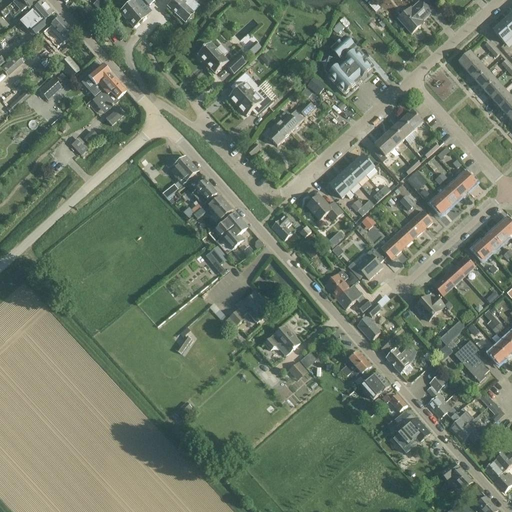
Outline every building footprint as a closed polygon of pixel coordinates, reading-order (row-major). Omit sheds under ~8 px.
[(15,19),(18,16),(28,8),(29,9),(38,1),(37,0),(17,0),(14,3),(2,14),(5,18),(10,14),(15,19)] [(98,0),(93,5),(97,9),(100,13),(107,6),(106,5),(109,2),(106,0),(98,0)] [(133,29),(147,17),(146,17),(151,12),(141,0),(139,0),(135,4),(133,1),(119,13),(133,29)] [(175,0),(174,1),(167,8),(185,25),(191,17),(193,15),(192,14),(197,10),(199,7),(191,0),(189,0),(188,1),(186,0),(175,0)] [(435,11),(424,0),(423,0),(413,10),(411,9),(398,21),(412,35),(424,24),(423,22),(435,11)] [(53,13),(42,1),(30,12),(38,20),(29,29),(35,36),(49,24),(45,20),(53,13)] [(511,36),(511,19),(510,18),(502,25),(511,36)] [(51,26),(42,34),(51,44),(56,40),(60,36),(66,42),(68,40),(74,35),(63,24),(59,19),(52,25),(51,26)] [(344,19),(340,23),(345,29),(350,25),(344,19)] [(336,29),(333,31),(337,36),(345,29),(340,24),(335,28),(336,29)] [(511,38),(511,36),(502,25),(494,32),(505,45),(511,38)] [(331,52),(338,59),(343,65),(358,51),(346,38),(331,52)] [(485,47),(491,53),(495,49),(489,43),(485,47)] [(211,45),(199,56),(216,75),(228,63),(223,57),(228,53),(222,47),(217,51),(211,45)] [(500,55),(495,49),(491,53),(496,59),(500,55)] [(330,56),(325,73),(328,77),(327,78),(337,89),(344,96),(374,69),(367,62),(358,51),(343,65),(338,59),(332,52),(330,56)] [(459,64),(467,73),(479,63),(470,53),(459,64)] [(265,54),(260,59),(268,67),(273,63),(265,54)] [(16,56),(1,70),(8,78),(23,64),(16,56)] [(234,75),(247,64),(240,57),(227,69),(234,75)] [(59,68),(69,79),(70,81),(81,71),(69,58),(68,59),(59,68)] [(308,62),(302,68),(307,73),(313,68),(312,67),(315,65),(311,61),(309,63),(308,62)] [(502,66),(507,72),(511,68),(506,62),(502,66)] [(479,63),(467,73),(476,83),(487,72),(479,63)] [(103,66),(88,79),(97,91),(92,95),(96,99),(100,94),(116,81),(110,75),(103,66)] [(476,83),(484,92),(496,82),(487,72),(476,83)] [(62,74),(56,79),(60,83),(66,78),(62,74)] [(229,99),(238,108),(259,89),(246,74),(241,78),(230,88),(235,93),(229,99)] [(315,78),(307,88),(319,97),(327,87),(315,78)] [(47,101),(48,102),(62,89),(53,79),(36,96),(44,104),(47,101)] [(96,99),(92,102),(96,106),(104,99),(111,108),(119,102),(118,100),(126,93),(126,92),(116,81),(100,94),(96,99)] [(496,82),(484,92),(493,101),(504,91),(496,82)] [(274,104),(259,89),(238,108),(247,118),(253,112),(258,118),(274,104)] [(28,91),(9,108),(13,112),(21,105),(23,102),(32,95),(28,91)] [(493,101),(501,111),(511,101),(511,99),(504,91),(493,101)] [(330,105),(333,108),(339,101),(336,98),(330,105)] [(511,118),(511,101),(501,111),(510,120),(511,118)] [(298,112),(306,119),(315,109),(308,102),(298,112)] [(72,106),(66,112),(70,116),(77,110),(72,106)] [(112,127),(120,119),(123,116),(117,110),(106,120),(112,127)] [(296,111),(284,123),(289,127),(285,131),(289,135),(304,120),(296,111)] [(413,113),(404,121),(414,133),(423,124),(413,113)] [(57,121),(51,127),(54,130),(60,125),(57,121)] [(405,141),(414,133),(404,121),(394,130),(405,141)] [(285,131),(289,127),(284,123),(283,124),(281,122),(272,130),(275,132),(268,139),(277,147),(289,135),(285,131)] [(394,130),(385,138),(395,150),(405,141),(394,130)] [(94,133),(85,142),(90,147),(99,138),(94,133)] [(379,151),(375,155),(383,164),(388,160),(386,158),(395,150),(385,138),(375,147),(379,151)] [(81,156),(87,151),(77,141),(72,146),(81,156)] [(433,154),(439,148),(436,144),(430,150),(433,154)] [(256,146),(248,153),(253,158),(261,151),(256,146)] [(450,153),(447,149),(437,157),(441,161),(450,153)] [(433,154),(430,150),(424,155),(427,159),(433,154)] [(364,157),(355,165),(366,178),(375,170),(364,157)] [(199,172),(198,172),(186,158),(170,172),(182,186),(199,172)] [(174,159),(166,166),(169,170),(177,163),(174,159)] [(421,165),(417,161),(411,167),(415,171),(421,165)] [(355,165),(347,173),(358,185),(366,178),(355,165)] [(415,171),(411,167),(405,172),(408,176),(415,171)] [(358,185),(347,173),(339,180),(350,193),(350,192),(358,185)] [(459,182),(468,192),(477,184),(467,174),(459,182)] [(419,175),(410,183),(418,193),(427,184),(419,175)] [(203,207),(208,203),(218,194),(204,178),(199,183),(201,185),(197,190),(198,190),(192,195),(203,207)] [(350,193),(339,180),(331,187),(342,200),(346,196),(350,200),(354,196),(350,192),(350,193)] [(450,190),(459,200),(468,192),(459,182),(450,190)] [(385,198),(391,192),(386,187),(380,192),(385,198)] [(459,200),(450,190),(441,198),(450,208),(459,200)] [(385,198),(380,192),(374,198),(379,203),(385,198)] [(221,197),(213,204),(210,207),(222,221),(233,211),(221,197)] [(400,203),(409,212),(415,206),(406,197),(400,203)] [(329,209),(319,198),(307,208),(320,223),(328,216),(334,222),(343,214),(334,204),(329,209)] [(450,208),(441,198),(432,206),(441,216),(450,208)] [(369,212),(364,207),(359,201),(351,208),(357,214),(358,213),(362,218),(369,212)] [(370,202),(364,207),(369,212),(375,207),(370,202)] [(199,204),(196,207),(191,211),(195,216),(202,210),(203,209),(199,204)] [(202,210),(195,216),(187,223),(190,227),(205,214),(202,210)] [(423,233),(433,224),(423,213),(413,222),(423,233)] [(213,233),(210,236),(213,240),(217,244),(219,242),(222,239),(242,221),(236,214),(228,221),(224,224),(223,223),(217,229),(213,233)] [(285,217),(274,227),(272,229),(285,242),(292,235),(287,230),(292,225),(285,217)] [(369,217),(362,224),(369,231),(376,225),(369,217)] [(511,223),(509,220),(500,228),(509,238),(511,236),(511,223)] [(242,221),(222,239),(223,241),(233,251),(237,248),(244,241),(240,236),(248,229),(249,228),(242,221)] [(423,233),(413,222),(402,231),(412,242),(423,233)] [(307,228),(300,234),(305,240),(312,233),(307,228)] [(509,238),(500,228),(491,236),(501,246),(509,238)] [(412,242),(402,231),(392,241),(402,252),(412,242)] [(370,247),(356,232),(351,236),(356,241),(357,240),(366,251),(370,247)] [(491,236),(482,244),(492,254),(501,246),(491,236)] [(402,252),(392,241),(382,250),(392,261),(402,252)] [(482,244),(473,252),(483,262),(492,254),(482,244)] [(311,246),(305,252),(312,260),(318,254),(311,246)] [(233,262),(219,247),(213,253),(226,268),(233,262)] [(251,248),(245,252),(249,257),(255,253),(251,248)] [(384,261),(373,249),(366,256),(369,260),(358,270),(369,282),(383,269),(380,266),(384,261)] [(475,269),(473,266),(466,259),(455,268),(465,279),(475,269)] [(492,267),(487,273),(494,280),(500,274),(492,267)] [(498,270),(505,278),(502,280),(508,287),(511,284),(511,285),(511,284),(511,278),(502,267),(498,270)] [(465,279),(455,268),(445,278),(454,288),(465,279)] [(342,272),(329,284),(325,287),(337,301),(350,290),(354,287),(360,282),(352,274),(347,278),(342,272)] [(481,273),(476,278),(480,282),(485,278),(481,273)] [(454,288),(445,278),(434,287),(443,298),(454,288)] [(346,311),(349,309),(357,302),(361,306),(358,309),(363,314),(371,307),(367,301),(367,302),(354,287),(350,290),(337,301),(346,311)] [(495,293),(486,301),(490,305),(499,297),(495,293)] [(236,313),(237,313),(230,320),(237,328),(246,321),(243,318),(248,314),(257,325),(260,323),(261,323),(267,318),(266,317),(272,313),(256,295),(236,313)] [(386,296),(367,313),(367,314),(372,319),(391,302),(386,296)] [(441,312),(441,311),(445,307),(437,298),(432,303),(430,302),(427,299),(417,308),(429,323),(441,312)] [(449,303),(445,307),(450,311),(454,308),(449,303)] [(485,316),(491,322),(501,333),(505,330),(489,313),(485,316)] [(398,317),(394,321),(401,329),(405,324),(398,317)] [(367,320),(362,324),(358,328),(371,343),(381,335),(367,320)] [(497,336),(501,333),(491,322),(487,326),(497,336)] [(473,326),(468,330),(475,338),(480,333),(473,326)] [(278,334),(264,346),(270,352),(276,347),(281,352),(286,358),(290,355),(294,352),(296,350),(295,350),(300,345),(285,328),(278,334)] [(177,352),(182,356),(192,341),(187,337),(177,352)] [(500,340),(503,343),(498,348),(508,358),(511,354),(511,345),(504,337),(500,340)] [(476,341),(483,350),(487,346),(480,338),(476,341)] [(385,355),(387,353),(395,346),(388,339),(379,348),(385,355)] [(452,342),(447,346),(451,351),(456,347),(452,342)] [(463,349),(463,350),(455,357),(464,367),(476,380),(480,384),(486,379),(484,377),(489,372),(474,356),(479,352),(470,342),(463,349)] [(417,355),(413,351),(410,347),(400,356),(396,352),(387,360),(401,376),(404,373),(406,376),(413,370),(409,366),(416,360),(417,355)] [(434,347),(430,350),(434,355),(438,352),(434,347)] [(498,348),(489,356),(499,366),(508,358),(498,348)] [(341,372),(346,378),(366,361),(359,353),(345,365),(347,368),(341,372)] [(301,363),(306,369),(308,371),(317,362),(310,355),(301,363)] [(372,368),(366,361),(346,378),(347,378),(349,376),(352,379),(355,376),(356,377),(358,374),(361,377),(372,368)] [(299,363),(289,372),(294,377),(298,383),(308,374),(299,363)] [(147,373),(142,368),(134,374),(138,379),(147,373)] [(362,389),(374,401),(377,398),(378,399),(381,396),(384,399),(388,395),(385,392),(390,387),(378,374),(362,389)] [(361,377),(355,383),(359,387),(365,382),(361,377)] [(428,392),(435,401),(429,407),(435,414),(446,404),(437,395),(447,386),(439,377),(433,383),(432,388),(428,392)] [(364,416),(363,417),(367,421),(376,414),(376,413),(387,404),(388,404),(390,402),(400,414),(408,407),(398,396),(396,397),(395,398),(391,393),(388,395),(384,399),(381,401),(377,405),(373,409),(364,416)] [(461,398),(458,394),(453,399),(456,403),(461,398)] [(479,399),(488,409),(493,404),(484,394),(479,399)] [(187,403),(175,415),(180,420),(192,409),(187,403)] [(453,412),(446,404),(435,414),(441,420),(447,415),(451,420),(457,415),(454,411),(453,412)] [(493,404),(488,409),(495,416),(492,419),(496,423),(504,416),(493,404)] [(456,426),(450,431),(456,437),(475,421),(474,420),(471,417),(464,409),(458,414),(451,420),(456,426)] [(398,420),(396,422),(401,427),(396,432),(397,433),(401,437),(412,449),(420,443),(421,444),(423,442),(431,435),(417,420),(416,421),(412,416),(410,418),(406,413),(398,420)] [(476,420),(475,421),(456,437),(462,444),(468,439),(473,444),(480,439),(471,429),(478,423),(478,422),(476,420)] [(389,432),(386,429),(380,435),(378,437),(381,440),(389,432)] [(491,430),(478,442),(482,446),(488,440),(495,434),(494,433),(491,430)] [(503,456),(488,469),(485,472),(495,483),(501,477),(511,466),(511,465),(511,466),(511,465),(511,457),(509,454),(505,458),(503,456)] [(452,478),(456,483),(453,486),(459,493),(463,490),(464,491),(473,483),(459,468),(456,470),(453,466),(442,475),(448,482),(452,478)] [(511,466),(501,477),(495,483),(505,494),(511,487),(511,477),(509,474),(511,472),(511,466)] [(482,494),(473,502),(461,511),(497,511),(498,511),(482,494)]
